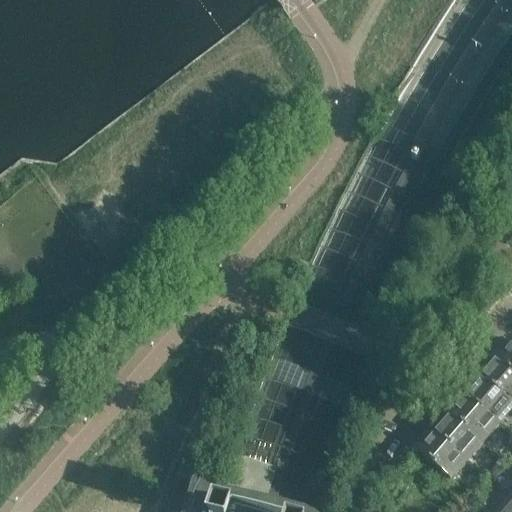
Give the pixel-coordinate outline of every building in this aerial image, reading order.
[(297,304),(295,307),(334,323),(337,315),(352,281),(372,240),(392,200),(406,174),(408,169),(418,150),(382,131),(379,137),(366,158),(350,190),(327,236),(307,278),(297,304)] [(454,203),(469,177),(426,154),(415,173),(399,203),(380,242),(360,285),(346,318),(343,326),(383,343),(393,321),(412,282),(432,243),(454,203)] [(415,173),(408,169),(406,174),(392,200),(372,240),(352,281),(337,315),(334,323),(333,324),(325,343),(325,345),(324,347),(307,388),(292,428),(278,468),(264,507),(275,511),(288,471),(301,431),(316,391),(333,348),(334,346),(342,328),(343,326),(346,318),(360,285),(380,242),(399,203),(415,173)] [(69,197),(58,183),(51,188),(63,202),(69,197)] [(249,502),(264,507),(278,468),(292,428),(307,388),(324,347),(325,345),(286,329),(276,353),(260,393),(245,434),(237,456),(231,475),(226,490),(224,495),(249,502)] [(511,343),(511,345),(507,345),(501,352),(502,355),(496,361),(511,374),(511,343)] [(374,365),(333,348),(316,391),(301,431),(288,471),(275,511),(278,511),(319,511),(331,475),(343,442),(355,409),(374,365)] [(511,374),(496,361),(495,364),(491,363),(486,370),(486,373),(481,380),(511,406),(511,374)] [(511,410),(511,406),(481,380),(479,382),(476,381),(470,388),(471,391),(465,398),(498,427),(511,410)] [(498,427),(465,398),(463,400),(460,400),(454,406),(455,409),(449,416),(483,445),(498,427)] [(483,445),(449,416),(448,418),(444,418),(439,424),(439,428),(434,434),(467,463),(483,445)] [(467,463),(434,434),(433,435),(430,434),(424,441),(425,444),(417,453),(451,482),(467,463)] [(278,511),(275,511),(264,507),(249,502),(224,495),(223,494),(220,493),(193,485),(184,511),(278,511)] [(511,511),(511,500),(511,499),(499,511),(511,511)]
